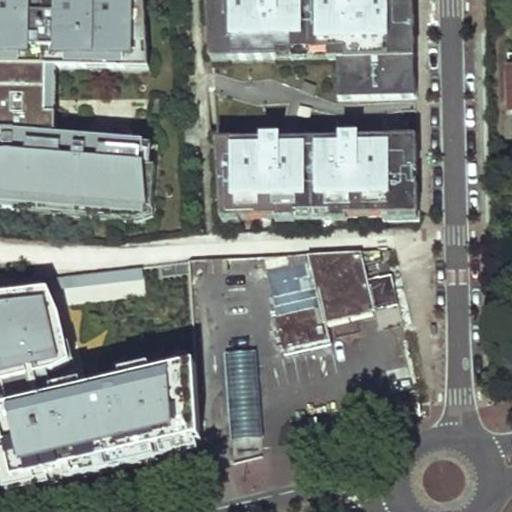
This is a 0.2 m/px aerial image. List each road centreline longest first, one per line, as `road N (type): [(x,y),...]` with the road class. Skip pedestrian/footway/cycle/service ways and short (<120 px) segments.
road 1 (residential): [(450,0),(458,435)]
road 2 (primary): [(401,466),(227,511)]
